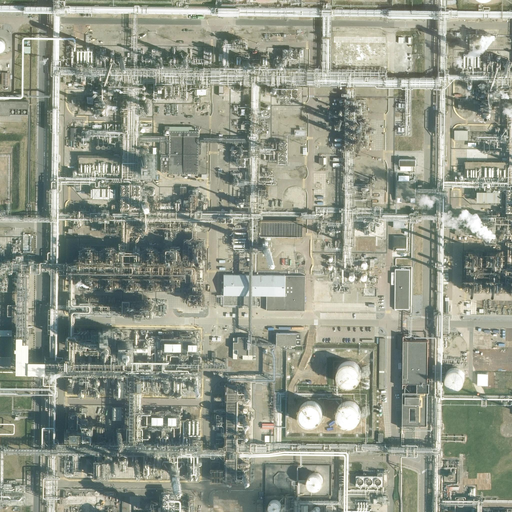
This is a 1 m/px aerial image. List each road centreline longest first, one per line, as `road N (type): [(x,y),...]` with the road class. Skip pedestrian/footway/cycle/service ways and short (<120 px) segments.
road 1 (unknown): [(64,402),(205,402),(203,487)]
road 2 (unknown): [(310,101),(306,323)]
road 3 (unknown): [(449,197),(447,322)]
